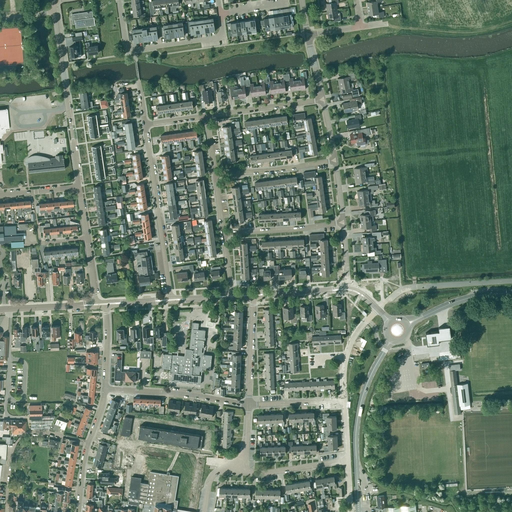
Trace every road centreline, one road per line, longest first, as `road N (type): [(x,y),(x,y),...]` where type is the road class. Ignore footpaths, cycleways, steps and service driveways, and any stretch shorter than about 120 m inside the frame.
road 1 (secondary): [(358,511),(356,424),(390,339)]
road 2 (unclassified): [(79,187),(54,11)]
road 3 (residential): [(170,299),(145,127)]
road 4 (residential): [(220,14),(216,37),(133,50),(119,0)]
road 5 (residential): [(250,405),(104,389)]
road 6 (residential): [(27,436),(27,416),(5,410),(9,308)]
road 7 (residential): [(223,238),(344,226)]
road 8 (residential): [(215,177),(335,162)]
